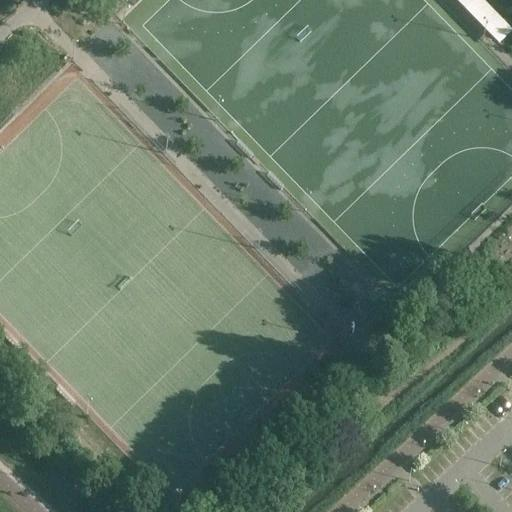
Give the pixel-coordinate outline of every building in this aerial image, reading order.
[(511,35),(476,0),(455,0),(455,1),(499,47),(511,35)] [(238,143),(235,145),(249,160),(252,157),(238,143)] [(268,175),(266,177),(280,192),(282,189),(268,175)] [(7,331),(1,336),(19,353),(24,348),(7,331)] [(60,386),(55,391),(72,408),(77,403),(60,386)]
